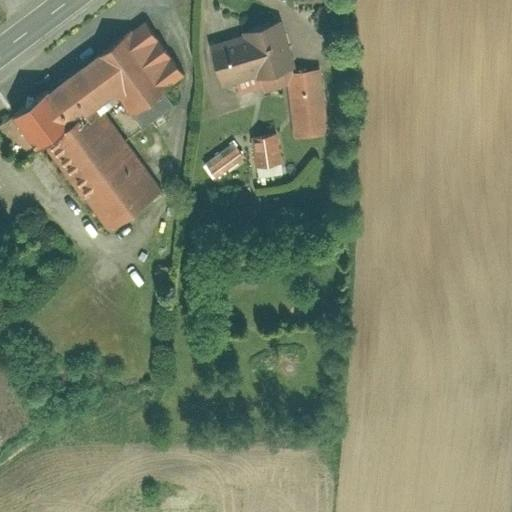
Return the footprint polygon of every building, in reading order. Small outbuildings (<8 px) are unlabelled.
[(165,190),(130,139),(177,104),(168,94),(187,76),(147,22),(16,116),(43,151),(49,147),(110,231),(165,190)] [(214,51),(226,90),(298,69),(284,23),(246,35),(248,41),(214,51)] [(322,71),(290,75),(297,137),(330,133),(322,71)] [(280,134),(252,137),(255,169),(283,167),(280,134)] [(202,159),(213,177),(245,157),(234,139),(202,159)] [(258,248),(224,250),(225,268),(214,269),(214,288),(259,285),(258,248)]
